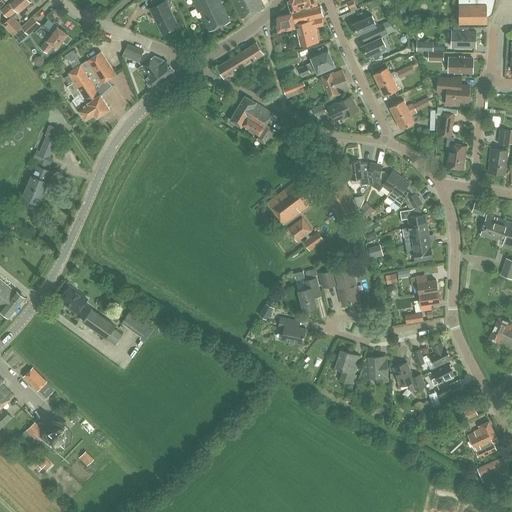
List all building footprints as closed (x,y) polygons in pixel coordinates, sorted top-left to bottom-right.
[(23,27),(14,16),(31,1),(30,0),(11,0),(10,1),(10,2),(1,10),(8,18),(2,24),(13,36),(23,27)] [(155,13),(153,14),(163,34),(178,26),(169,7),(171,5),(168,0),(159,0),(161,2),(152,7),(155,13)] [(230,21),(222,2),(224,1),(223,0),(192,0),(198,12),(201,11),(209,30),(230,21)] [(233,0),(242,18),(264,8),(259,0),(233,0)] [(292,11),(318,3),(316,0),(289,0),(288,1),(292,11)] [(397,19),(406,18),(405,0),(395,1),(397,19)] [(459,0),(460,23),(486,23),(486,15),(489,14),(490,13),(491,11),(493,0),(459,0)] [(301,16),(302,20),(324,15),(320,6),(307,9),(304,10),(305,15),(301,16)] [(301,16),(305,15),(304,10),(278,16),(278,31),(295,27),(294,22),(302,20),(301,16)] [(377,26),(372,15),(352,24),(357,35),(368,30),(370,35),(385,28),(393,25),(391,25),(389,20),(383,23),(377,26)] [(23,27),(13,36),(16,39),(25,31),(28,34),(40,24),(34,17),(23,27)] [(301,45),(319,41),(315,27),(324,25),(322,17),(296,23),(301,45)] [(67,45),(72,38),(68,35),(69,34),(57,25),(47,39),(47,40),(41,48),(47,53),(54,45),(58,48),(63,42),(67,45)] [(382,36),(388,33),(385,28),(370,35),(372,40),(361,45),(366,56),(380,50),(385,48),(387,47),(382,36)] [(476,47),(476,31),(452,30),(452,46),(476,47)] [(429,51),(434,51),(434,41),(417,41),(417,44),(416,49),(416,51),(429,51)] [(241,68),(249,62),(264,53),(257,42),(240,53),(234,56),(241,68)] [(141,57),(144,50),(128,44),(125,50),(141,57)] [(276,55),(283,54),(281,44),(274,45),(276,55)] [(318,73),(335,66),(328,48),(311,56),(313,62),(299,68),(303,76),(317,70),(318,73)] [(74,82),(67,86),(75,98),(73,100),(86,120),(95,114),(97,117),(110,109),(101,95),(113,85),(107,79),(116,74),(101,51),(81,64),(78,58),(70,63),(74,69),(68,72),(74,82)] [(283,54),(276,55),(279,67),(300,62),(297,51),(283,54)] [(434,52),(434,51),(429,51),(429,60),(443,60),(443,52),(434,52)] [(173,73),(174,69),(173,69),(167,61),(155,55),(138,68),(146,78),(145,79),(149,83),(147,86),(150,89),(153,89),(173,73)] [(233,73),(241,68),(234,56),(218,66),(224,77),(232,72),(233,73)] [(473,72),(473,58),(449,57),(449,71),(473,72)] [(395,71),(391,73),(387,66),(374,73),(379,84),(393,77),(398,75),(413,67),(412,64),(397,71),(395,71)] [(295,67),(283,70),(284,76),(296,73),(295,67)] [(400,78),(415,71),(413,67),(398,75),(400,78)] [(350,88),(343,70),(331,74),(331,73),(322,76),(330,97),(341,93),(340,92),(350,88)] [(468,101),(471,100),(471,93),(469,92),(469,85),(461,85),(461,78),(439,76),(438,90),(447,91),(446,104),(454,105),(455,101),(468,102),(468,101)] [(385,95),(398,88),(393,77),(379,84),(385,95)] [(285,94),(306,86),(304,81),(283,89),(285,94)] [(224,91),(221,96),(226,100),(230,94),(224,91)] [(396,117),(429,100),(436,96),(434,92),(427,95),(428,97),(413,104),(413,102),(407,105),(404,99),(390,106),(396,117)] [(266,124),(273,113),(245,96),(230,120),(241,126),(243,124),(260,134),(257,139),(266,145),(271,142),(277,131),(266,124)] [(345,117),(358,110),(351,96),(328,107),(334,118),(344,114),(345,117)] [(417,110),(431,103),(429,100),(396,117),(401,128),(415,121),(412,115),(418,112),(417,110)] [(315,116),(326,111),(323,104),(312,109),(315,116)] [(457,114),(458,110),(437,107),(436,115),(441,115),(438,135),(451,137),(455,114),(457,114)] [(438,124),(438,118),(436,118),(436,110),(431,109),(430,130),(435,130),(435,124),(438,124)] [(49,156),(56,139),(60,129),(49,124),(45,135),(47,136),(40,152),(37,151),(34,157),(40,160),(38,166),(33,176),(33,175),(30,181),(28,180),(26,187),(28,188),(24,197),(25,197),(23,201),(23,202),(23,203),(24,205),(24,206),(31,209),(32,209),(34,208),(35,207),(37,202),(38,203),(47,181),(46,181),(51,171),(45,168),(47,163),(50,164),(53,157),(49,156)] [(509,144),(511,130),(500,129),(498,143),(509,144)] [(336,149),(338,141),(329,139),(327,146),(336,149)] [(463,168),(466,146),(450,144),(447,166),(463,168)] [(504,174),(508,150),(493,148),(492,154),(490,154),(489,162),(491,162),(490,172),(504,174)] [(349,163),(342,164),(344,173),(344,180),(351,179),(360,178),(361,184),(361,185),(370,184),(371,185),(376,164),(371,163),(370,164),(370,165),(369,165),(365,164),(360,164),(360,163),(360,160),(349,161),(349,163)] [(383,186),(390,191),(401,176),(393,170),(390,174),(386,171),(381,170),(382,166),(376,164),(371,185),(379,191),(383,186)] [(338,219),(357,209),(339,176),(320,186),(338,219)] [(411,202),(419,198),(416,192),(413,194),(410,189),(407,187),(410,183),(401,176),(390,191),(391,191),(387,196),(393,201),(400,206),(407,197),(411,202)] [(284,224),(316,200),(300,178),(268,202),(284,224)] [(410,227),(427,224),(426,213),(421,214),(420,210),(418,205),(422,203),(419,198),(411,202),(413,208),(412,209),(400,211),(402,219),(408,218),(409,226),(410,227)] [(511,222),(484,214),(487,206),(475,202),(472,212),(484,215),(484,214),(487,215),(481,235),(504,242),(502,245),(511,248),(511,222)] [(310,236),(308,233),(312,231),(302,218),(288,228),(297,241),(306,235),(308,237),(303,241),(310,251),(325,240),(318,230),(310,236)] [(365,222),(369,228),(376,224),(372,218),(365,222)] [(406,245),(426,242),(425,235),(429,235),(427,224),(410,227),(409,226),(403,228),(404,237),(406,245)] [(280,236),(285,245),(293,241),(288,231),(280,236)] [(426,242),(406,245),(407,253),(414,252),(415,261),(433,258),(431,247),(427,248),(426,242)] [(372,259),(384,255),(380,244),(368,247),(372,259)] [(511,278),(511,259),(506,257),(501,274),(511,278)] [(317,274),(316,268),(306,271),(307,277),(317,274)] [(334,269),(320,273),(323,287),(337,283),(342,304),(360,300),(355,281),(356,281),(353,268),(335,273),(334,269)] [(396,270),(384,270),(385,282),(396,282),(396,270)] [(419,293),(438,290),(436,279),(418,282),(417,276),(411,277),(412,288),(418,287),(419,293)] [(16,291),(0,277),(0,308),(9,316),(25,297),(17,290),(16,291)] [(304,310),(317,307),(313,292),(320,291),(316,277),(304,281),(306,288),(299,290),(304,310)] [(78,312),(88,299),(70,286),(59,300),(78,312)] [(438,290),(419,293),(420,300),(414,301),(416,311),(422,310),(421,304),(440,301),(438,290)] [(267,319),(274,307),(266,302),(259,315),(267,319)] [(116,344),(123,334),(114,327),(116,325),(92,308),(83,321),(107,338),(116,344)] [(146,315),(138,310),(135,314),(130,310),(121,323),(141,337),(150,325),(143,319),(146,315)] [(407,323),(424,320),(422,311),(405,314),(407,323)] [(292,320),(292,319),(280,317),(278,327),(284,328),(282,339),(303,343),(306,328),(291,325),(292,320)] [(511,346),(511,324),(511,323),(511,322),(499,317),(489,338),(499,342),(500,341),(511,346)] [(420,349),(414,351),(419,364),(425,362),(428,361),(432,358),(437,368),(443,366),(441,362),(447,359),(448,360),(451,358),(445,346),(444,347),(441,342),(431,347),(434,352),(430,354),(430,353),(425,356),(423,357),(420,349)] [(351,383),(357,365),(352,364),(351,361),(354,353),(342,350),(336,367),(344,370),(347,375),(345,381),(351,383)] [(369,357),(369,361),(363,362),(364,377),(378,376),(378,381),(388,381),(387,362),(382,362),(381,356),(369,357)] [(454,374),(448,360),(447,359),(441,362),(443,366),(437,368),(433,370),(436,377),(432,379),(435,384),(439,382),(439,381),(445,379),(446,381),(454,377),(453,375),(454,374)] [(413,377),(407,362),(393,367),(400,386),(408,383),(411,391),(425,386),(421,374),(413,377)] [(38,390),(47,381),(33,367),(24,376),(38,390)] [(0,408),(14,395),(1,382),(4,380),(0,376),(0,408)] [(450,384),(437,390),(440,397),(442,396),(443,400),(455,394),(453,391),(450,384)] [(433,406),(427,400),(424,403),(420,410),(425,414),(433,406)] [(0,428),(0,429),(13,417),(5,408),(0,412),(0,428)] [(497,450),(493,443),(499,440),(489,420),(479,425),(481,429),(468,435),(475,451),(481,448),(485,456),(497,450)] [(38,442),(47,434),(36,421),(26,430),(38,442)] [(61,453),(61,449),(62,443),(67,438),(68,430),(63,425),(59,425),(55,424),(50,429),(49,437),(54,443),(54,452),(61,453)] [(39,470),(48,462),(42,456),(33,465),(39,470)] [(510,469),(505,460),(499,463),(498,461),(489,465),(488,464),(479,469),(484,481),(503,472),(504,474),(509,472),(509,470),(510,469)]
